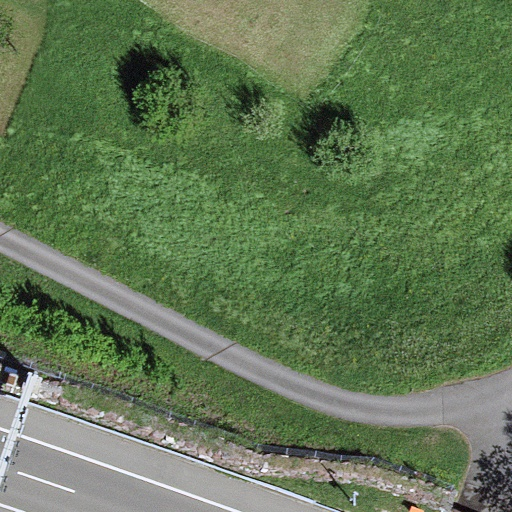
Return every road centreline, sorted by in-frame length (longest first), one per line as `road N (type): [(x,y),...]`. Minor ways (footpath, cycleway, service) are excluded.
road 1 (unclassified): [(0,221),(277,368),(394,410),(511,387)]
road 2 (motorway): [(135,511),(0,465)]
